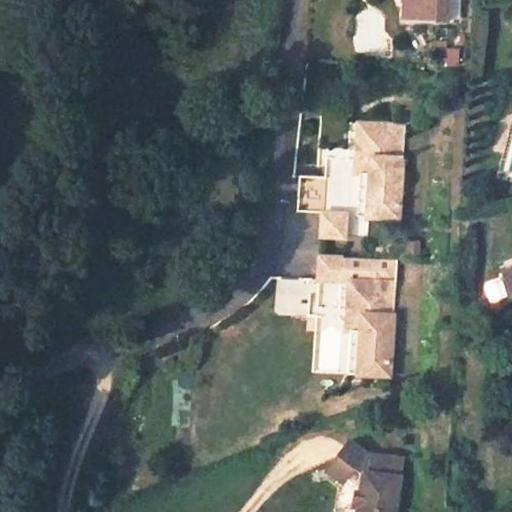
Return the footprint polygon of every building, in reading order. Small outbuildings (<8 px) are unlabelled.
[(444,21),(445,0),(405,0),(404,19),(425,20),(444,21)] [(445,0),(444,21),(457,22),(458,0),(445,0)] [(397,222),(403,130),(356,127),(354,159),(356,178),(357,179),(367,179),(365,222),(397,222)] [(367,179),(357,179),(355,221),(365,222),(367,179)] [(321,184),(296,183),(295,218),(319,218),(321,184)] [(345,220),(319,218),(318,241),(344,241),(345,220)] [(421,241),(408,241),(407,256),(420,256),(421,241)] [(387,382),(394,290),(395,266),(363,264),(341,263),(317,261),(315,285),(346,286),(343,333),(346,337),(345,379),(356,380),(387,382)] [(365,461),(347,448),(330,470),(325,476),(341,489),(335,495),(332,511),(393,511),(398,484),(396,484),(399,466),(365,461)]
